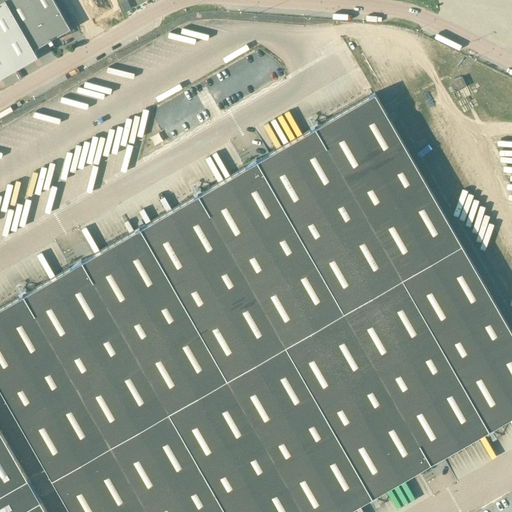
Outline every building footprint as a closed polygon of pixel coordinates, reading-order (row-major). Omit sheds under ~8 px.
[(54,0),(1,0),(0,1),(0,76),(38,56),(34,49),(49,40),(50,43),(53,41),(51,39),(70,28),(54,0)] [(114,0),(65,0),(82,30),(119,9),(114,0)] [(235,51),(236,54),(249,49),(247,45),(235,51)] [(454,90),(466,86),(463,77),(450,81),(454,90)] [(511,333),(374,93),(0,307),(0,385),(72,511),(342,511),(511,415),(511,333)] [(289,110),(284,112),(294,133),(299,131),(289,110)] [(268,149),(280,144),(277,138),(284,135),(276,117),(257,127),(268,149)] [(145,219),(189,192),(182,181),(182,187),(185,185),(184,193),(178,192),(179,188),(173,179),(172,193),(169,187),(166,187),(166,185),(162,184),(161,190),(157,190),(158,183),(146,190),(145,195),(142,197),(145,202),(146,193),(149,200),(156,200),(152,202),(146,202),(145,212),(141,214),(145,219)] [(0,511),(47,511),(0,428),(0,511)]
